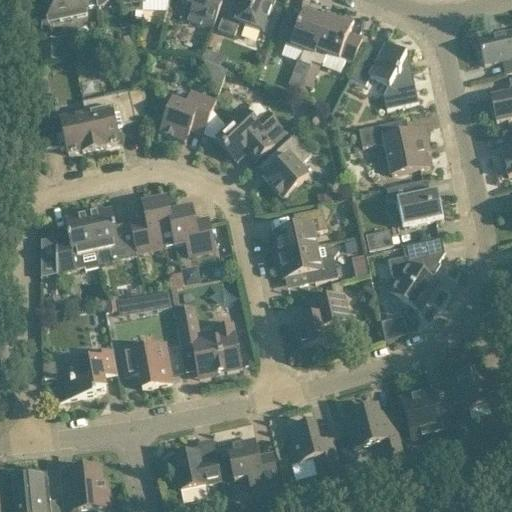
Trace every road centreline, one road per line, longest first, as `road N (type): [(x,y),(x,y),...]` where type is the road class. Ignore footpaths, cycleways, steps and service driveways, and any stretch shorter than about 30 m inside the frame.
road 1 (residential): [(31,445),(29,220),(45,199),(161,174),(222,195),(235,212),(277,400)]
road 2 (residential): [(434,18),(485,227),(469,321),(424,357),(277,400)]
road 3 (residential): [(277,400),(131,430)]
